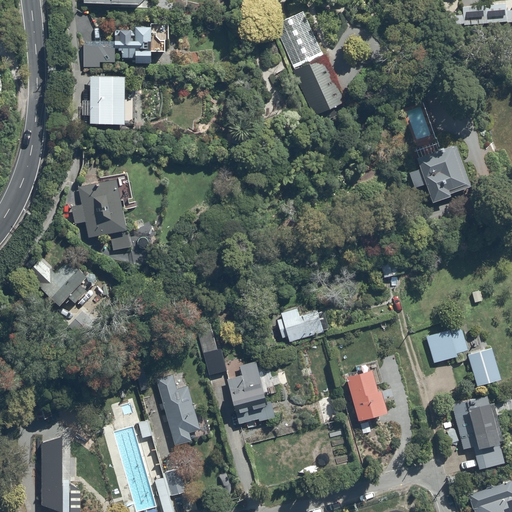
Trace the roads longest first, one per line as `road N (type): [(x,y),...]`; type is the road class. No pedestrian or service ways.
road 1 (secondary): [(0,224),(26,171),(36,122),(30,0)]
road 2 (residential): [(281,511),(424,472),(439,482),(447,511)]
